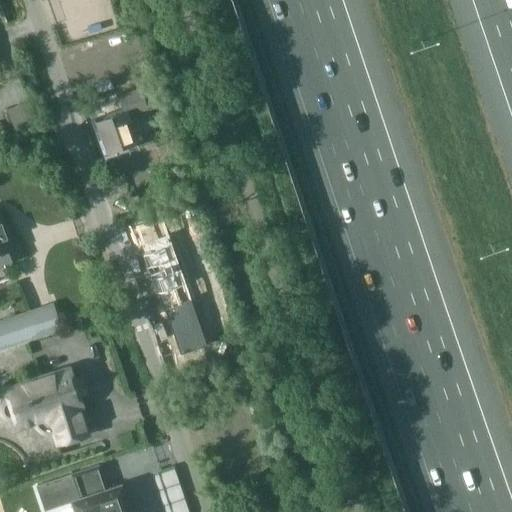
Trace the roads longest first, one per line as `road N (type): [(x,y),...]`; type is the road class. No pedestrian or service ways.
road 1 (tertiary): [(202,511),(28,0)]
road 2 (motorway): [(302,0),(471,511)]
